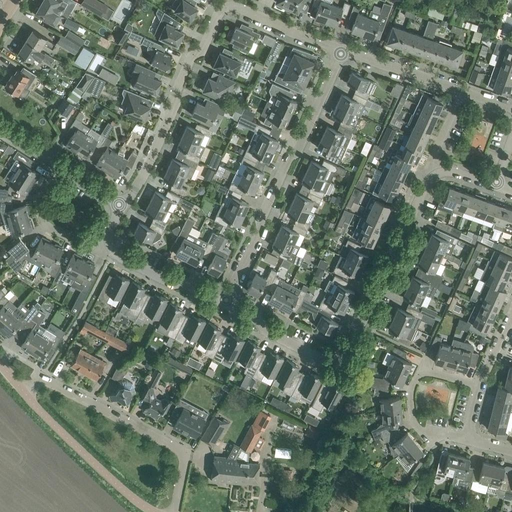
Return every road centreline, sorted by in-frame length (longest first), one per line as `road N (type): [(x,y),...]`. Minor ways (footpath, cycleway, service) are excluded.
road 1 (residential): [(436,173),(425,179),(347,346),(333,359),(281,344),(222,304)]
road 2 (residential): [(222,304),(344,48)]
road 3 (residential): [(20,391),(41,371),(185,448),(174,511)]
road 4 (residential): [(116,199),(145,170),(186,59),(222,8)]
road 5 (residential): [(152,511),(92,466),(20,391)]
road 6 (residential): [(478,386),(420,367),(408,391),(416,426),(469,435)]
road 7 (residential): [(222,304),(184,281),(149,279),(102,248)]
road 8 (residential): [(344,48),(230,2),(222,8)]
road 9 (residential): [(462,90),(344,48)]
road 10 (residential): [(102,248),(49,217),(41,199),(53,161)]
